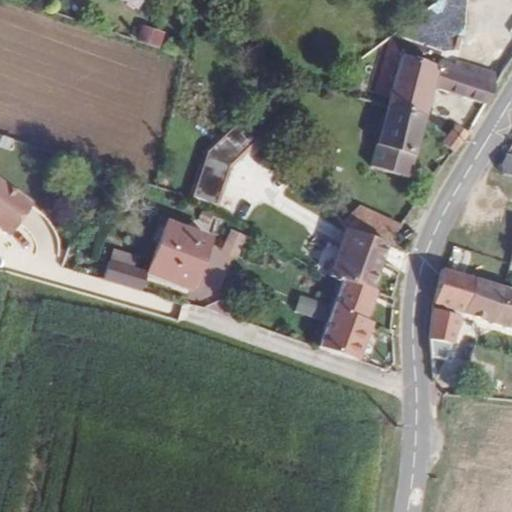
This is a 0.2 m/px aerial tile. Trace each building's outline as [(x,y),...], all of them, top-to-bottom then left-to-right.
[(438,125),(448,94),(483,104),(481,109),(487,113),(493,105),(511,73),(470,62),(467,70),(459,74),(414,61),(399,112),(438,125)] [(228,205),(247,160),(280,133),(260,109),(222,145),(202,192),(222,201),(228,205)] [(419,182),(438,125),(399,112),(381,169),(419,182)] [(467,143),(474,133),(465,128),(458,137),(467,143)] [(461,153),(467,143),(458,137),(452,147),(461,153)] [(511,184),(511,158),(499,182),(511,184)] [(0,225),(5,230),(29,200),(0,175),(0,225)] [(412,227),(362,211),(353,220),(365,234),(392,242),(400,245),(412,227)] [(192,283),(212,231),(168,215),(149,266),(192,283)] [(387,259),(392,242),(365,234),(352,230),(346,249),(387,259)] [(377,291),(387,259),(346,249),(338,276),(344,280),(344,282),(348,284),(377,291)] [(141,289),(148,270),(109,260),(102,278),(141,289)] [(467,317),(476,285),(445,276),(441,290),(438,311),(467,317)] [(371,324),(381,292),(377,291),(348,284),(338,314),(371,324)] [(511,292),(507,291),(476,285),(467,317),(494,324),(511,328),(511,292)] [(368,356),(378,327),(371,324),(338,314),(328,343),(368,356)] [(456,345),(462,324),(437,318),(438,341),(456,345)] [(453,358),(456,345),(438,341),(439,355),(453,358)] [(368,356),(328,343),(326,354),(365,366),(368,356)] [(444,389),(453,358),(439,355),(440,370),(444,389)]
